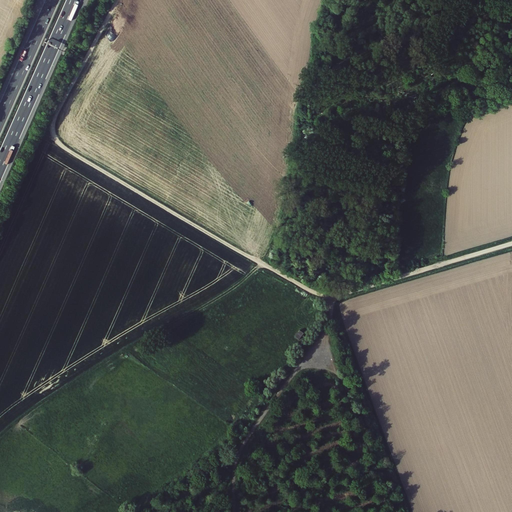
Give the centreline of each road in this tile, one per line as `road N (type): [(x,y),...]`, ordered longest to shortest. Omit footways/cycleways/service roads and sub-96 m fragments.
road 1 (unclassified): [(511,243),(331,297)]
road 2 (motorway): [(0,165),(73,0)]
road 3 (motorway): [(52,0),(0,119)]
